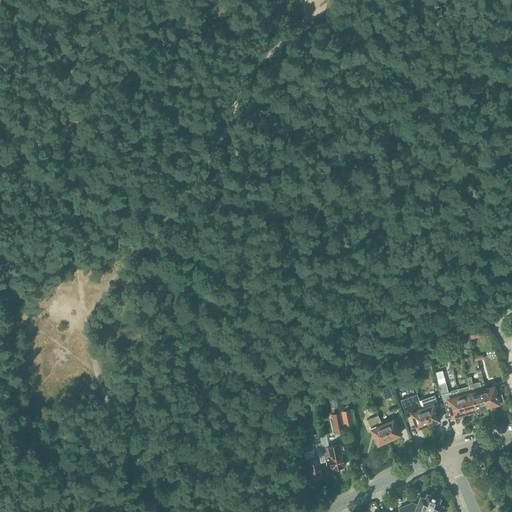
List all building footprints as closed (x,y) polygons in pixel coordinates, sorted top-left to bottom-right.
[(469,340),(480,337),(477,329),(466,332),(469,340)] [(453,336),(452,332),(448,333),(449,337),(451,343),(457,341),(455,335),(453,336)] [(460,343),(468,340),(466,332),(458,335),(460,343)] [(444,343),(442,335),(442,333),(430,337),(433,346),(444,343)] [(405,352),(416,348),(414,342),(403,346),(405,352)] [(393,367),(389,356),(382,358),(387,369),(393,367)] [(486,389),(480,369),(476,370),(479,381),(482,390),(487,406),(498,403),(504,401),(502,394),(496,395),(494,387),(486,389)] [(472,383),(471,379),(472,379),(471,377),(466,378),(469,386),(471,393),(475,409),(487,406),(482,390),(479,381),(472,383)] [(464,412),(459,396),(452,398),(451,392),(449,392),(446,382),(439,384),(444,401),(448,400),(453,416),(464,412)] [(380,389),(384,400),(393,397),(389,386),(380,389)] [(458,391),(459,396),(464,412),(469,411),(470,411),(473,411),(474,410),(475,409),(471,393),(469,386),(458,389),(458,391)] [(411,411),(413,417),(417,428),(428,424),(421,404),(419,400),(420,400),(418,394),(401,400),(406,413),(411,411)] [(421,404),(428,424),(439,420),(435,408),(439,406),(435,395),(420,400),(421,404)] [(288,404),(290,411),(298,409),(297,403),(288,404)] [(353,428),(350,410),(341,411),(345,430),(353,428)] [(336,432),(344,431),(340,413),(332,415),(336,432)] [(378,415),(367,420),(378,444),(389,439),(383,425),(382,422),(378,415)] [(387,420),(382,422),(383,425),(389,439),(400,435),(392,418),(387,420)] [(326,461),(322,443),(320,436),(312,438),(313,445),(315,457),(306,459),(310,479),(323,476),(320,462),(326,461)] [(322,443),(326,461),(325,459),(329,458),(331,469),(344,466),(340,444),(323,447),(322,443)] [(399,508),(400,511),(439,511),(442,506),(443,505),(442,504),(442,505),(438,503),(440,499),(440,498),(439,498),(428,494),(428,493),(427,493),(426,494),(425,498),(421,497),(421,496),(420,496),(420,497),(417,505),(412,503),(411,503),(406,506),(406,505),(405,506),(400,508),(399,508)]
